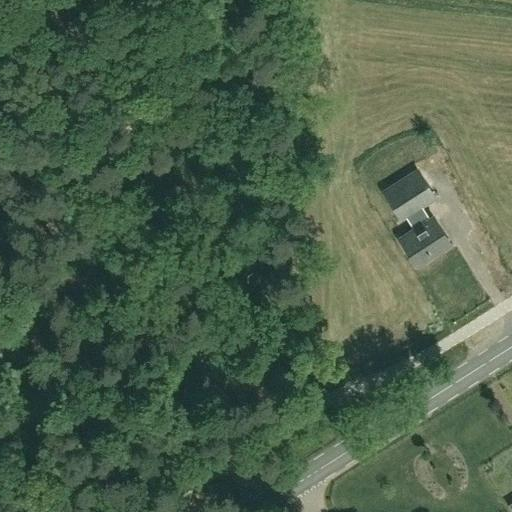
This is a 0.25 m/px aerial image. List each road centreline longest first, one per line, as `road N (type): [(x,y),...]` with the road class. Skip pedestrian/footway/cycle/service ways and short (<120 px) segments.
road 1 (track): [(0,359),(101,389),(272,498)]
road 2 (secondary): [(272,498),(511,346)]
